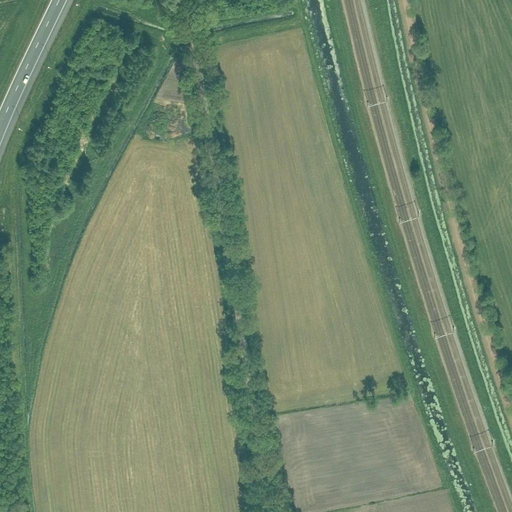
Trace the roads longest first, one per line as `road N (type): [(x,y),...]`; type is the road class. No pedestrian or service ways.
road 1 (track): [(269,511),(191,45)]
road 2 (track): [(511,407),(464,260),(404,0)]
road 3 (motorway): [(0,125),(58,0)]
